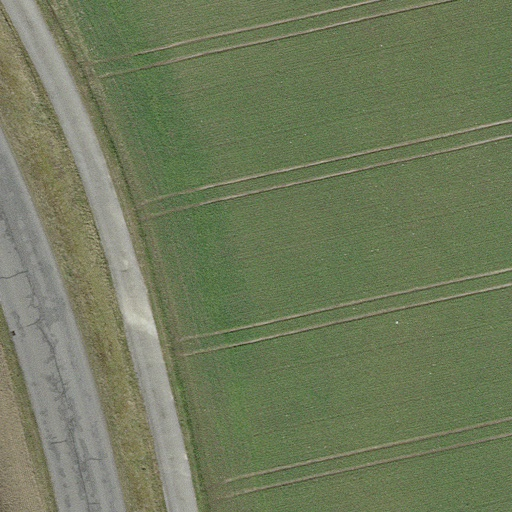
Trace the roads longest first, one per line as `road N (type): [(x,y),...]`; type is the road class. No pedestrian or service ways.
road 1 (track): [(20,0),(92,158),(141,316),(185,511)]
road 2 (unclassified): [(84,511),(0,210)]
